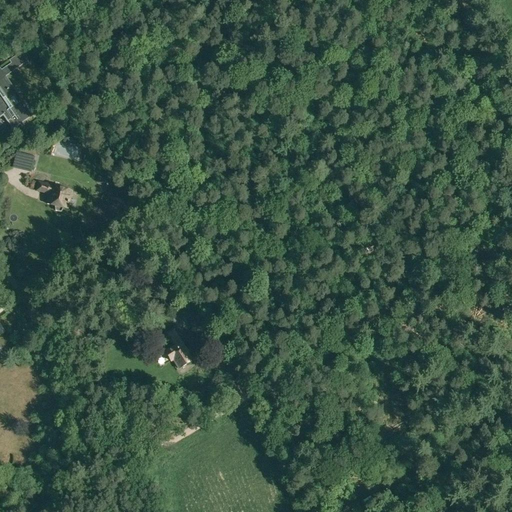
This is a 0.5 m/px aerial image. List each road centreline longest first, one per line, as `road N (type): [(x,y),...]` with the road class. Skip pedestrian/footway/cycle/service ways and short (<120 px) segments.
road 1 (track): [(511,227),(43,511)]
road 2 (track): [(0,265),(86,401),(154,454)]
